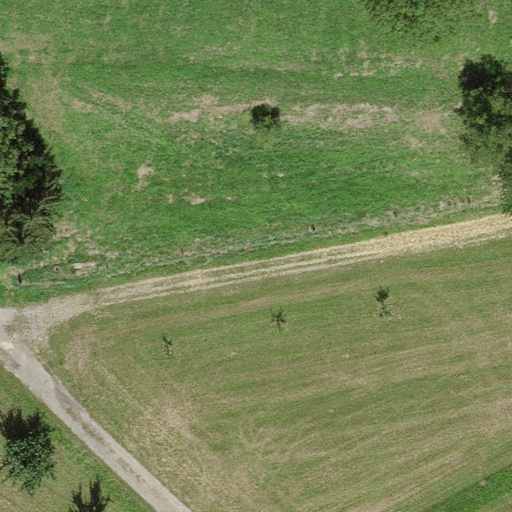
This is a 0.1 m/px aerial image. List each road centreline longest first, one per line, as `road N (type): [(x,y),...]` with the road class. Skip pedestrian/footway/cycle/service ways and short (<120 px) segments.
road 1 (track): [(0,333),(102,295),(511,224)]
road 2 (track): [(176,511),(0,351)]
